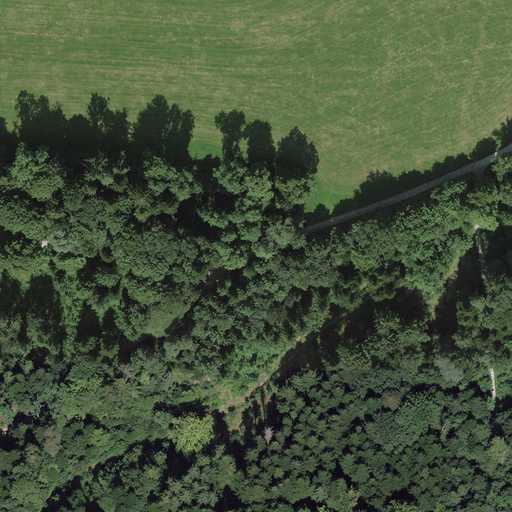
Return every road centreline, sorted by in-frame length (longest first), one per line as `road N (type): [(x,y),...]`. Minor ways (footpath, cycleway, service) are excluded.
road 1 (track): [(481,511),(496,423),(475,224),(481,164)]
road 2 (unclassified): [(511,147),(235,265)]
road 3 (track): [(0,424),(189,305),(235,265)]
road 4 (track): [(0,238),(235,265)]
